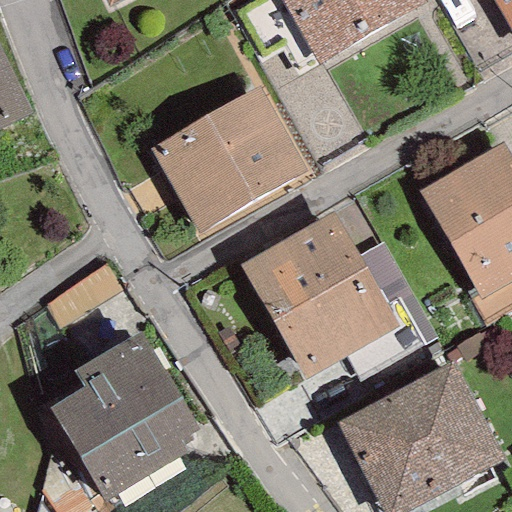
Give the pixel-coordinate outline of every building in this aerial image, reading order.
[(237,26),(266,10),(260,0),(233,0),(225,5),(237,26)] [(287,0),(321,57),(414,3),(411,0),(287,0)] [(511,0),(501,0),(511,18),(511,0)] [(0,122),(18,113),(0,75),(0,122)] [(201,226),(294,173),(254,104),(162,157),(201,226)] [(511,265),(511,174),(501,157),(427,200),(477,285),(511,265)] [(304,373),(342,351),(334,337),(380,312),(337,231),(251,279),(304,373)] [(487,325),(511,310),(511,265),(477,285),(467,290),(487,325)] [(60,330),(121,289),(107,267),(45,308),(60,330)] [(359,381),(422,345),(398,301),(380,312),(334,337),(359,381)] [(105,496),(177,452),(172,443),(187,434),(137,351),(82,385),(92,401),(59,421),(105,496)] [(389,511),(396,511),(494,463),(449,378),(348,431),(389,511)]
